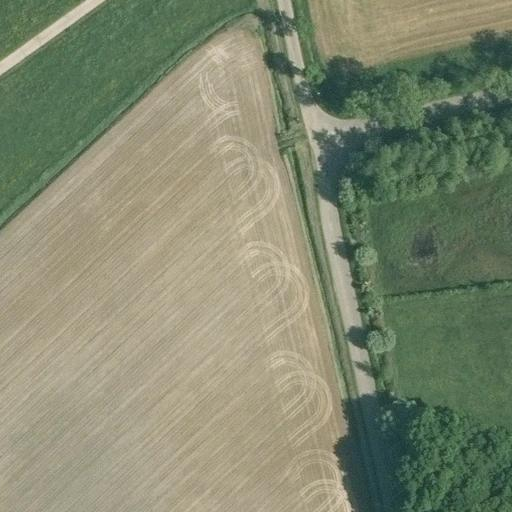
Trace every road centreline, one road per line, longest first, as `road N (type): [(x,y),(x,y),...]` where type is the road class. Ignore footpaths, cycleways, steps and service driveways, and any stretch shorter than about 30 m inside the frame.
road 1 (unclassified): [(394,511),(327,201),(321,137)]
road 2 (unclassified): [(321,137),(511,98)]
road 3 (unclassified): [(321,137),(284,0)]
